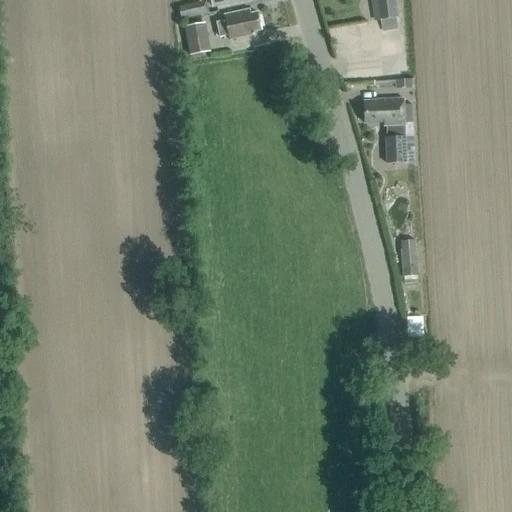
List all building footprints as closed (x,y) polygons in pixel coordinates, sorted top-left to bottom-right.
[(207,0),(209,8),(212,7),(212,9),(248,1),(247,0),(207,0)] [(371,0),(375,21),(396,18),(393,0),(371,0)] [(209,15),(206,2),(178,8),(181,21),(209,15)] [(262,32),(258,15),(251,17),(251,12),(224,18),(225,22),(217,24),(221,38),(230,36),(231,41),(241,38),(241,36),(262,32)] [(210,54),(205,26),(186,29),(191,57),(210,54)] [(398,81),(399,89),(412,88),(412,80),(410,80),(398,81)] [(386,165),(405,164),(403,101),(377,102),(377,105),(364,105),(365,125),(382,125),(382,128),(390,128),(390,141),(386,141),(386,165)] [(412,106),(403,106),(404,124),(413,124),(412,106)] [(413,138),(404,138),(405,164),(414,164),(413,138)] [(408,251),(400,251),(402,278),(418,277),(415,242),(407,242),(408,251)] [(422,338),(422,318),(407,319),(407,338),(422,338)]
